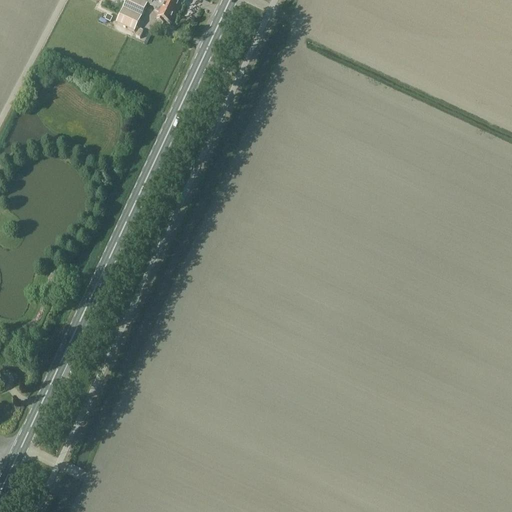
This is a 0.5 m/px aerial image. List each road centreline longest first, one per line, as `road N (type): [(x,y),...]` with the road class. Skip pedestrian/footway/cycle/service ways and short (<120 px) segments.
road 1 (secondary): [(0,493),(229,0)]
road 2 (track): [(0,123),(64,0)]
